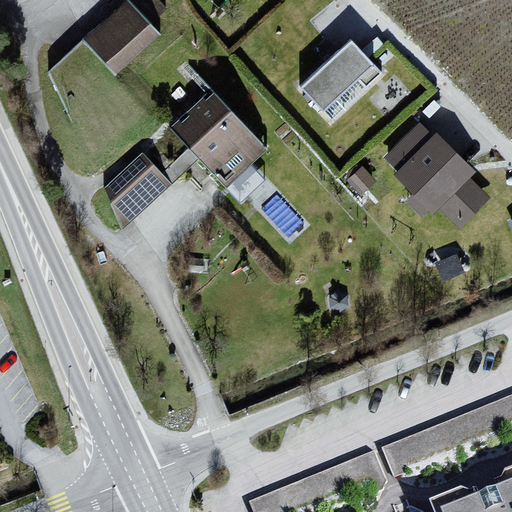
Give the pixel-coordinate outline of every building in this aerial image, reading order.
[(151,0),(133,0),(47,79),(92,169),(149,123),(117,82),(172,20),(151,0)] [(348,45),(293,91),(326,125),(382,79),(348,45)] [(212,95),(163,136),(224,195),(270,158),(212,95)] [(417,125),(381,166),(389,178),(385,182),(426,220),(431,213),(457,235),(487,202),(417,125)] [(142,162),(99,194),(122,237),(170,194),(142,162)] [(511,396),(385,438),(392,461),(511,422),(511,396)] [(511,511),(511,476),(426,507),(428,511),(511,511)]
